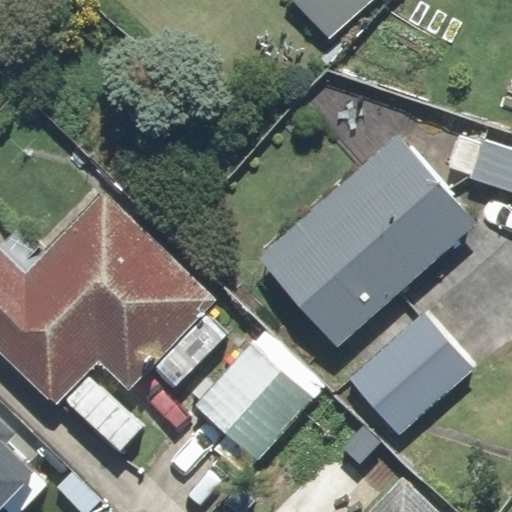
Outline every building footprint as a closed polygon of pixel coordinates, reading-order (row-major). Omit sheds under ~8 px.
[(269,252),(349,342),(488,219),(408,129),(269,252)] [(511,145),(466,130),(453,168),(511,188),(511,145)] [(0,235),(0,336),(68,401),(109,358),(140,387),(228,295),(115,187),(55,249),(29,224),(9,245),(0,235)] [(354,372),(408,435),(485,369),(431,306),(354,372)] [(204,399),(265,456),(333,383),(272,327),(204,399)] [(0,462),(27,435),(0,408),(0,462)] [(198,511),(217,511),(266,460),(238,434),(180,495),(198,511)] [(456,511),(415,471),(374,511),(456,511)]
